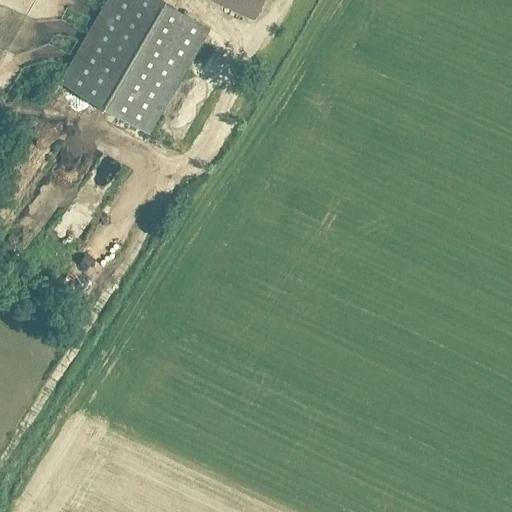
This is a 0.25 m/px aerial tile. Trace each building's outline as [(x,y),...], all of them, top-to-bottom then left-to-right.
[(148,133),(207,28),(157,0),(107,0),(60,82),(148,133)] [(209,0),(254,20),(263,0),(209,0)] [(27,184),(45,161),(28,148),(10,170),(27,184)] [(133,221),(149,197),(134,186),(126,198),(118,193),(97,224),(112,234),(124,216),(133,221)] [(95,277),(116,252),(98,238),(78,263),(95,277)]
